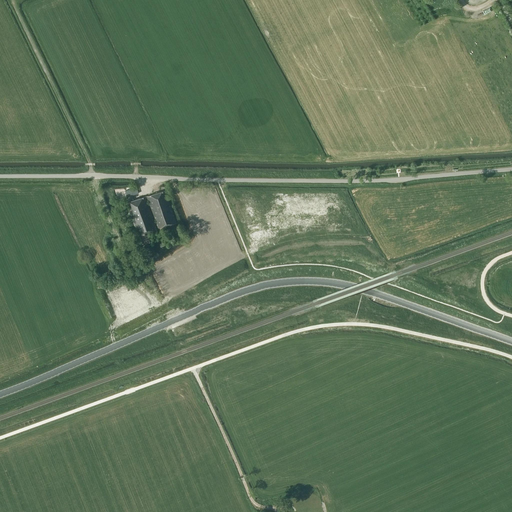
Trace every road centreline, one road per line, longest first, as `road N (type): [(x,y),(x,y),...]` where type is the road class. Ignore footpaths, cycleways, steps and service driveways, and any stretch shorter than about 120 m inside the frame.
road 1 (secondary): [(511,341),(345,284),(278,282),(0,393)]
road 2 (unclassified): [(0,177),(367,181),(511,169)]
road 3 (track): [(89,175),(14,4)]
road 4 (track): [(96,176),(129,259),(161,305)]
